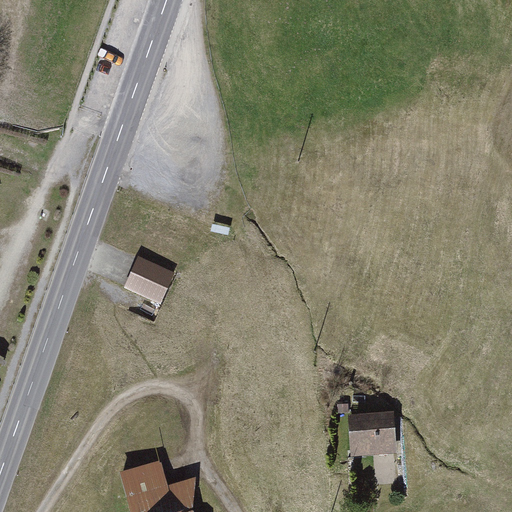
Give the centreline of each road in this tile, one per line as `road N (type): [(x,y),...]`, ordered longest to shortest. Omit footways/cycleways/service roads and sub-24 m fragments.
road 1 (secondary): [(0,476),(166,0)]
road 2 (track): [(51,511),(125,394),(165,391),(199,404),(199,464),(235,511)]
